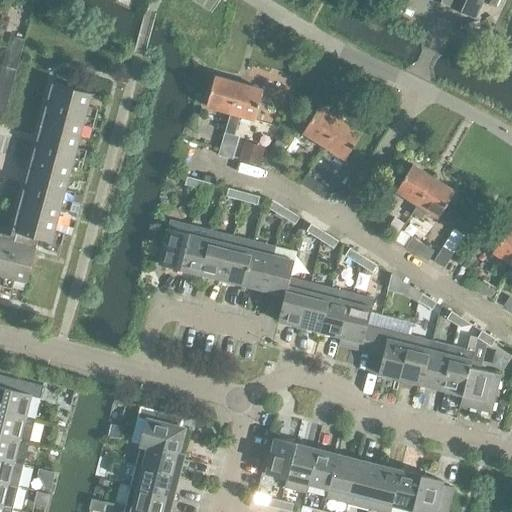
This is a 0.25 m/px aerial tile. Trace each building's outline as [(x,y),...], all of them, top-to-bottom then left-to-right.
[(453,0),(451,6),(474,16),(482,0),(494,6),(497,0),(453,0)] [(0,112),(5,114),(17,70),(7,68),(0,93),(0,112)] [(230,114),(239,83),(215,76),(206,107),(230,114)] [(263,90),(239,83),(230,114),(224,132),(234,135),(239,116),(254,120),(263,90)] [(92,94),(57,85),(15,242),(0,237),(0,286),(12,289),(15,279),(27,283),(36,251),(59,257),(65,234),(55,232),(57,224),(61,209),(71,212),(76,193),(66,190),(72,167),(82,170),(87,151),(77,148),(83,125),(93,128),(99,109),(88,106),(92,94)] [(302,133),(324,146),(341,119),(319,106),(302,133)] [(362,132),(341,119),(324,146),(345,160),(362,132)] [(224,132),(218,155),(232,159),(239,136),(234,135),(224,132)] [(243,145),(240,153),(238,160),(258,166),(262,151),(243,145)] [(396,192),(417,205),(433,178),(412,165),(396,192)] [(306,175),(301,183),(328,199),(333,191),(306,175)] [(198,189),(201,181),(187,177),(185,185),(198,189)] [(433,178),(417,205),(411,213),(421,219),(426,211),(438,218),(454,191),(433,178)] [(212,192),(214,185),(201,181),(198,189),(212,192)] [(344,185),(339,194),(346,198),(351,189),(344,185)] [(242,200),(244,193),(229,189),(226,196),(242,200)] [(257,205),(259,197),(244,193),(242,200),(257,205)] [(285,209),(272,200),(268,207),(281,216),(285,209)] [(299,217),(285,209),(281,216),(295,224),(299,217)] [(394,219),(387,230),(397,236),(404,225),(394,219)] [(180,270),(191,226),(170,221),(159,264),(180,270)] [(57,224),(55,232),(65,234),(72,236),(74,229),(57,224)] [(324,233),(310,224),(306,231),(320,240),(324,233)] [(201,275),(212,231),(191,226),(180,270),(201,275)] [(492,253),(511,265),(511,227),(509,226),(492,253)] [(222,280),(233,236),(212,231),(201,275),(222,280)] [(337,241),(324,233),(320,240),(333,248),(337,241)] [(243,285),(254,242),(233,236),(222,280),(243,285)] [(412,237),(405,247),(427,261),(433,251),(412,237)] [(274,255),(276,247),(254,242),(243,285),(263,290),(272,255),(274,255)] [(447,265),(455,250),(443,244),(435,259),(447,265)] [(284,296),(289,278),(295,252),(276,247),(274,255),(272,255),(263,290),(284,296)] [(362,257),(349,248),(345,255),(358,264),(362,257)] [(376,265),(362,257),(358,264),(372,272),(376,265)] [(391,275),(388,290),(404,293),(409,286),(391,275)] [(299,327),(311,283),(289,278),(284,296),(278,321),(299,327)] [(320,332),(331,289),(311,283),(299,327),(320,332)] [(422,294),(409,286),(404,293),(418,301),(422,294)] [(341,337),(352,294),(331,289),(320,332),(341,337)] [(372,354),(378,328),(367,325),(373,299),(352,294),(341,337),(339,345),(372,354)] [(436,303),(422,294),(418,301),(431,309),(436,303)] [(462,319),(451,312),(446,319),(458,326),(462,319)] [(474,327),(462,319),(458,326),(470,334),(474,327)] [(400,380),(411,336),(378,328),(372,354),(383,356),(378,374),(400,380)] [(495,339),(481,331),(477,338),(491,346),(495,339)] [(431,350),(433,341),(411,336),(400,380),(421,385),(430,349),(431,350)] [(470,336),(467,350),(474,352),(477,338),(470,336)] [(442,390),(453,347),(433,341),(431,350),(430,349),(421,385),(442,390)] [(463,395),(472,360),(474,352),(467,350),(453,347),(442,390),(463,395)] [(473,360),(472,360),(463,395),(472,398),(470,407),(491,413),(501,375),(480,370),(482,363),(473,360)] [(0,411),(26,418),(31,396),(41,398),(44,386),(0,375),(0,376),(3,377),(0,387),(0,411)] [(35,420),(26,418),(0,411),(0,435),(20,440),(30,442),(35,420)] [(182,417),(158,411),(155,421),(148,419),(141,445),(183,455),(190,430),(179,427),(182,417)] [(111,425),(108,437),(121,440),(124,428),(111,425)] [(30,442),(20,440),(0,435),(0,458),(15,462),(24,465),(30,442)] [(287,479),(296,444),(274,438),(266,474),(286,479),(287,479)] [(308,484),(317,449),(296,444),(287,479),(286,479),(284,487),(306,493),(309,485),(308,484)] [(178,476),(183,455),(141,445),(136,465),(178,476)] [(329,490),(338,454),(317,449),(308,484),(309,485),(328,490),(329,490)] [(348,503),(359,460),(338,454),(329,490),(328,490),(326,498),(348,503)] [(0,482),(19,487),(24,465),(15,462),(0,458),(0,482)] [(369,509),(380,465),(359,460),(348,503),(369,509)] [(173,497),(178,476),(136,465),(131,486),(173,497)] [(392,506),(401,470),(380,465),(369,509),(382,511),(390,511),(392,506)] [(413,511),(422,476),(401,470),(392,506),(412,511),(413,511)] [(443,481),(422,476),(413,511),(412,511),(411,511),(447,511),(454,488),(442,485),(443,481)] [(100,479),(97,487),(107,490),(110,482),(100,479)] [(19,487),(0,482),(0,505),(13,509),(19,487)] [(143,511),(168,511),(173,497),(131,486),(126,507),(143,511)] [(280,509),(282,501),(270,498),(268,506),(280,509)] [(92,499),(90,510),(100,511),(102,511),(105,502),(92,499)] [(293,504),(282,501),(280,509),(291,511),(293,504)]
